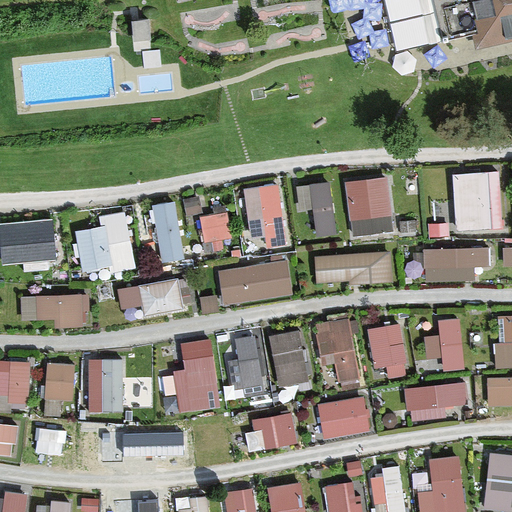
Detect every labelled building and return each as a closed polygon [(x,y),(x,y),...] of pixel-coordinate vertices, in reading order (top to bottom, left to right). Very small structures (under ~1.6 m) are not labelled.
[(442,36),(433,0),(384,0),(395,48),(442,36)] [(511,0),(433,0),(442,36),(442,39),(473,32),(477,47),(511,38),(511,0)] [(148,14),(131,16),(133,39),(150,37),(148,14)] [(161,49),(142,51),(144,69),(162,67),(161,49)] [(502,227),(500,170),(454,171),(456,229),(502,227)] [(350,232),(393,231),(391,175),(348,176),(350,232)] [(243,186),(250,236),(266,233),(268,246),(289,243),(279,180),(243,186)] [(298,208),(315,207),(316,233),(336,232),(334,181),(297,182),(298,208)] [(152,203),(164,260),(186,256),(174,198),(152,203)] [(103,213),(114,269),(136,265),(125,208),(103,213)] [(203,240),(233,234),(228,208),(199,213),(203,240)] [(0,218),(0,244),(0,259),(56,258),(56,217),(0,218)] [(77,227),(82,268),(110,265),(105,224),(77,227)] [(424,279),(474,277),(474,265),(491,264),(490,244),(423,246),(424,279)] [(316,251),(317,281),(393,279),(392,249),(316,251)] [(218,265),(222,300),(293,293),(289,258),(218,265)] [(180,277),(119,283),(121,304),(144,302),(145,312),(183,308),(180,277)] [(56,323),(86,323),(86,290),(21,291),(22,316),(56,315),(56,323)] [(504,340),(495,340),(495,364),(511,363),(511,311),(503,312),(504,340)] [(316,319),(319,352),(336,350),(339,384),(359,382),(353,315),(316,319)] [(429,355),(443,354),(443,367),(464,367),(462,315),(440,316),(440,333),(429,333),(429,355)] [(366,326),(376,366),(386,364),(389,375),(411,370),(399,318),(366,326)] [(279,384),(309,378),(299,327),(269,333),(279,384)] [(236,358),(230,358),(232,384),(262,381),(257,331),(234,334),(236,358)] [(182,338),(185,368),(174,368),(178,409),(220,406),(214,336),(182,338)] [(89,409),(125,409),(124,354),(88,355),(89,409)] [(0,404),(30,404),(30,356),(0,356),(0,404)] [(44,395),(74,396),(76,360),(46,358),(44,395)] [(511,373),(488,374),(489,403),(511,402),(511,373)] [(468,379),(406,382),(408,417),(447,414),(446,402),(469,401),(468,379)] [(322,435),(371,429),(367,393),(317,400),(322,435)] [(255,449),(299,438),(292,408),(247,419),(255,449)] [(0,451),(16,452),(17,420),(0,418),(0,451)] [(38,422),(38,452),(70,452),(71,423),(38,422)] [(511,509),(511,449),(487,449),(486,508),(511,509)] [(430,454),(432,488),(419,488),(419,511),(464,511),(462,453),(430,454)] [(406,511),(401,466),(370,469),(374,511),(406,511)] [(328,511),(359,511),(357,478),(325,480),(328,511)] [(269,483),(272,511),(305,511),(302,479),(269,483)] [(227,511),(258,511),(256,484),(225,487),(227,511)] [(0,493),(0,511),(26,511),(28,489),(5,488),(5,494),(0,493)] [(210,511),(209,492),(180,494),(180,511),(210,511)] [(49,511),(70,511),(71,498),(51,497),(49,511)] [(116,511),(162,511),(162,498),(116,500),(116,511)]
